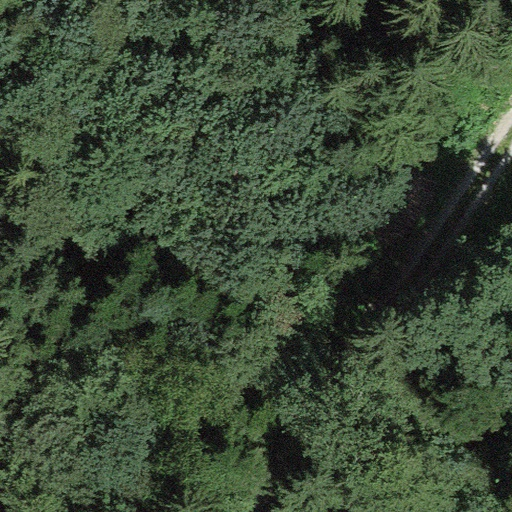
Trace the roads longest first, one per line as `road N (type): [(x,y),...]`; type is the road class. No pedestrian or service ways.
road 1 (track): [(375,327),(511,144)]
road 2 (track): [(259,511),(375,327)]
